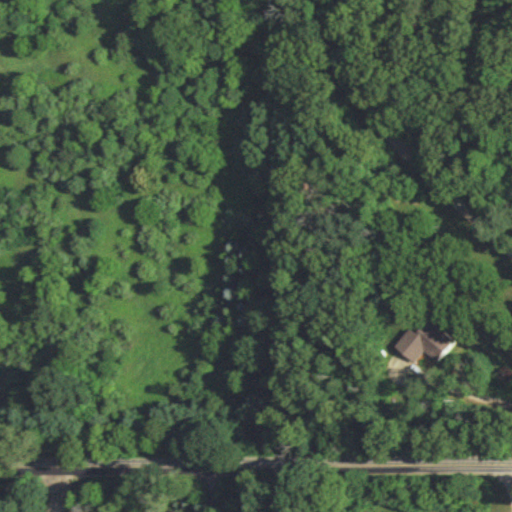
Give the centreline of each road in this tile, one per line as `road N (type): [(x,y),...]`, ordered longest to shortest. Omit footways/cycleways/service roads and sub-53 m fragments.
road 1 (residential): [(511,465),(0,464)]
road 2 (residential): [(345,0),(351,68),(374,118),(409,164),(511,258)]
